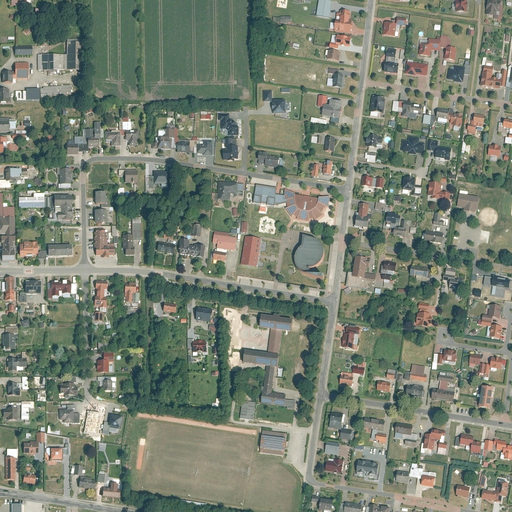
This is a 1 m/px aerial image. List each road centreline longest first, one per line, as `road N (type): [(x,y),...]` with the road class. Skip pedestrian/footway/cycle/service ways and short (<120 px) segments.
road 1 (residential): [(241,174),(94,158),(85,165),(84,270)]
road 2 (residential): [(84,270),(333,302)]
road 3 (residential): [(319,395),(504,424)]
road 4 (residential): [(84,270),(87,390),(120,408)]
road 5 (residential): [(362,83),(511,105)]
road 6 (tertiary): [(0,492),(127,511)]
